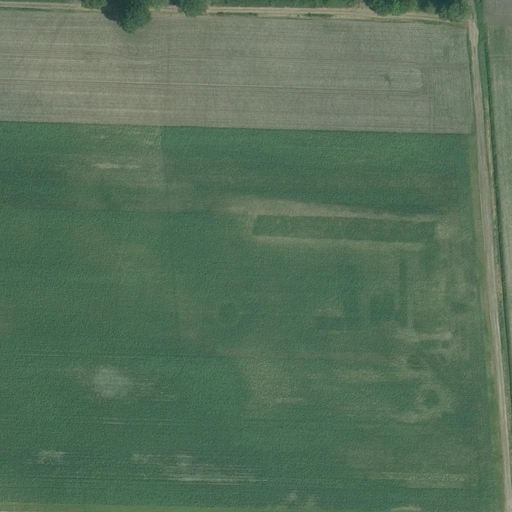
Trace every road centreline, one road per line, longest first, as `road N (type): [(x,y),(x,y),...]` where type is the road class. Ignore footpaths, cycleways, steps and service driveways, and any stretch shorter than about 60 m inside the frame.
road 1 (track): [(509,511),(468,0)]
road 2 (track): [(469,12),(0,4)]
